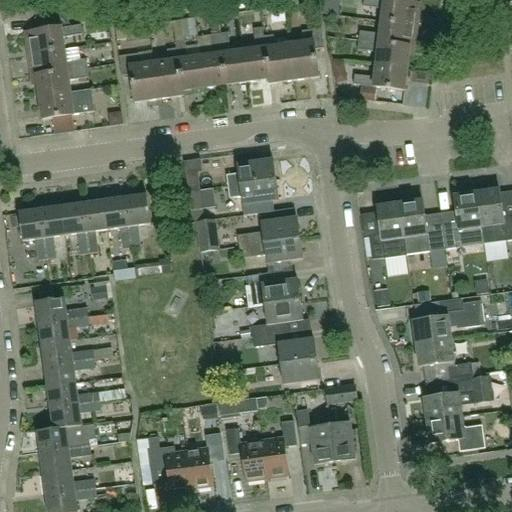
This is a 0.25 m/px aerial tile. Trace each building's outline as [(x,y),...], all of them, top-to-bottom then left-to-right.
[(417,26),(420,4),(416,3),(416,0),(397,0),(397,1),(388,0),(363,0),(362,6),(382,9),(380,21),(417,26)] [(358,40),(414,47),(417,26),(380,21),(379,34),(359,31),(358,40)] [(29,54),(65,49),(63,37),(83,35),(81,26),(61,28),(26,33),(29,54)] [(258,48),(245,50),(249,82),(270,79),(271,79),(269,65),(265,37),(264,28),(255,29),(258,48)] [(291,44),(293,62),(318,59),(317,49),(325,47),(322,29),(304,32),(305,42),(291,44)] [(230,32),(221,34),(227,85),(249,82),(245,50),(232,52),(230,32)] [(215,54),(202,56),(205,88),(227,85),(221,34),(212,35),(215,54)] [(269,65),(293,62),(291,44),(276,46),(274,36),(265,37),(269,65)] [(179,49),(182,78),(184,91),(205,88),(202,56),(189,57),(186,39),(177,40),(178,49),(179,49)] [(375,64),(406,68),(409,48),(414,48),(414,47),(358,40),(357,49),(376,52),(375,64)] [(66,61),(65,49),(29,54),(32,76),(87,68),(86,58),(66,61)] [(155,63),(158,81),(182,78),(179,49),(178,49),(169,50),(170,61),(155,63)] [(133,84),(158,81),(155,63),(141,65),(139,54),(121,57),(124,76),(132,75),(133,84)] [(293,62),(296,80),(321,77),(318,59),(293,62)] [(271,83),(296,80),(293,62),(269,65),(271,79),(270,79),(271,83)] [(406,68),(375,64),(373,77),(354,75),(352,84),(372,86),(372,87),(403,91),(406,68)] [(89,77),(87,68),(32,76),(32,77),(37,76),(40,97),(71,93),(69,80),(89,77)] [(158,81),(160,99),(185,96),(184,91),(182,78),(158,81)] [(136,102),(160,99),(158,81),(133,84),(136,102)] [(381,90),(363,88),(361,101),(379,103),(381,90)] [(90,90),(71,93),(40,97),(43,120),(52,118),(74,115),(74,114),(93,111),(90,90)] [(74,115),(52,118),(54,133),(76,130),(74,115)] [(188,193),(201,191),(198,174),(202,173),(201,160),(184,163),(188,193)] [(238,167),(239,177),(227,178),(229,189),(277,183),(274,163),(238,167)] [(277,183),(229,189),(230,201),(242,199),(243,208),(279,203),(277,183)] [(441,190),(430,190),(431,210),(442,210),(441,190)] [(188,193),(192,224),(205,222),(201,191),(188,193)] [(511,217),(503,219),(500,191),(477,194),(481,228),(484,245),(511,241),(511,217)] [(457,225),(441,227),(444,251),(457,249),(456,241),(471,239),(470,230),(481,228),(477,194),(454,197),(457,225)] [(147,196),(125,199),(131,249),(140,248),(137,226),(150,224),(147,196)] [(104,202),(108,230),(121,229),(124,250),(131,249),(125,199),(104,202)] [(423,201),(399,204),(406,256),(444,251),(441,227),(427,229),(423,201)] [(104,202),(83,205),(89,254),(98,253),(95,232),(108,230),(104,202)] [(406,256),(399,204),(377,207),(381,235),(369,236),(373,261),(406,256)] [(83,205),(62,207),(66,236),(78,235),(81,256),(89,254),(83,205)] [(62,207),(41,210),(47,260),(56,259),(53,238),(66,236),(62,207)] [(38,261),(46,260),(47,260),(41,210),(19,213),(23,242),(36,240),(38,261)] [(238,236),(239,248),(300,240),(297,221),(262,225),(263,233),(238,236)] [(197,224),(196,224),(200,254),(201,254),(220,252),(216,222),(197,224)] [(303,260),(300,240),(239,248),(241,260),(266,257),(269,275),(290,272),(289,262),(303,260)] [(261,288),(264,307),(299,302),(296,282),(293,283),(291,272),(290,272),(269,275),(247,278),(249,289),(261,288)] [(109,300),(107,287),(92,289),(94,302),(109,300)] [(429,292),(417,293),(418,303),(431,302),(429,292)] [(39,325),(89,319),(88,308),(67,311),(65,298),(36,302),(39,325)] [(413,323),(416,346),(451,341),(450,329),(457,328),(457,331),(485,327),(481,303),(463,306),(463,300),(439,304),(441,319),(413,323)] [(299,302),(264,307),(267,327),(251,329),(252,339),(289,334),(288,324),(302,322),(299,302)] [(118,331),(116,318),(95,320),(97,334),(118,331)] [(89,319),(39,325),(42,347),(71,343),(69,328),(90,326),(89,319)] [(278,346),(281,366),(316,361),(314,341),(291,344),(289,334),(252,339),(254,349),(278,346)] [(454,363),(451,341),(416,346),(420,368),(454,363)] [(71,343),(42,347),(45,367),(95,361),(93,351),(73,354),(71,343)] [(95,361),(45,367),(48,389),(77,385),(75,371),(96,368),(95,361)] [(316,361),(281,366),(283,386),(284,386),(297,384),(319,381),(316,361)] [(472,365),(448,368),(449,380),(473,377),(472,365)] [(424,400),(428,422),(462,418),(461,407),(491,403),(488,379),(450,384),(452,396),(424,400)] [(77,385),(48,389),(51,410),(100,403),(99,393),(79,396),(77,385)] [(355,385),(325,389),(327,406),(357,402),(355,385)] [(100,403),(51,410),(54,430),(66,429),(83,426),(81,413),(101,410),(100,403)] [(219,416),(220,421),(230,419),(227,405),(218,407),(219,416)] [(335,463),(330,427),(311,430),(308,411),(296,412),(301,446),(312,445),(315,466),(335,463)] [(460,453),(478,450),(485,449),(482,427),(464,429),(462,418),(428,422),(431,445),(458,441),(460,453)] [(284,440),(263,442),(268,480),(289,477),(285,448),(298,447),(294,423),(282,424),(284,440)] [(351,424),(330,427),(335,463),(356,460),(351,424)] [(68,441),(66,429),(54,430),(38,432),(41,453),(90,446),(89,438),(68,441)] [(268,480),(263,442),(242,445),(240,430),(227,432),(231,456),(243,454),(247,483),(268,480)] [(148,450),(160,448),(158,438),(142,440),(142,451),(144,466),(150,465),(148,450)] [(90,446),(41,453),(43,474),(72,470),(70,457),(92,454),(90,446)] [(150,465),(162,464),(160,448),(148,450),(150,465)] [(208,450),(187,453),(192,490),(213,487),(208,450)] [(192,490),(187,453),(165,456),(170,493),(192,490)] [(72,470),(43,474),(46,495),(96,488),(95,479),(74,482),(72,470)] [(96,488),(46,495),(48,511),(78,511),(77,500),(98,497),(96,488)]
